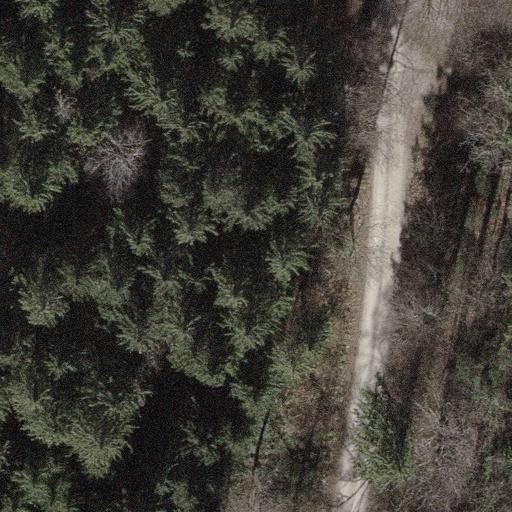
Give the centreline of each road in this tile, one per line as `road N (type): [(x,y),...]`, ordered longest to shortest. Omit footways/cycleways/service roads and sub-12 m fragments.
road 1 (unclassified): [(333,511),(373,169),(374,0)]
road 2 (track): [(373,56),(511,25)]
